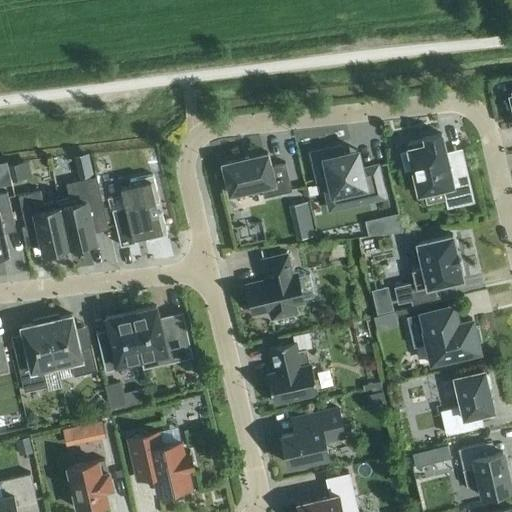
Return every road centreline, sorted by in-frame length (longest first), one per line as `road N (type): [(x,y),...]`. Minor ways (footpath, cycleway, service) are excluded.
road 1 (residential): [(511,232),(488,131),(464,106),(217,128),(199,136),(185,161),(207,271)]
road 2 (unclassified): [(511,40),(0,101)]
road 3 (residential): [(207,271),(257,485),(254,511)]
road 4 (residential): [(0,294),(207,271)]
